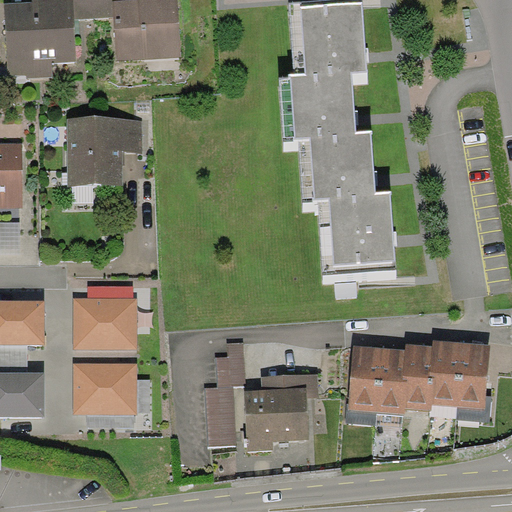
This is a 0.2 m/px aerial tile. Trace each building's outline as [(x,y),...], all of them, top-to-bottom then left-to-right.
[(116,0),(32,0),(33,2),(6,3),(8,76),(26,75),(27,78),(54,77),(53,62),(75,62),(74,19),(115,17),(114,1),(116,0)] [(179,0),(129,0),(116,0),(114,1),(115,17),(116,60),(181,58),(179,0)] [(363,3),(301,7),(306,73),(295,74),(290,74),(290,78),(281,78),(285,142),(299,141),(303,203),(318,202),(323,275),(396,270),(394,241),(391,191),(375,192),(374,178),(371,132),(356,133),(355,117),(352,72),(367,71),(366,55),(363,3)] [(68,185),(122,186),(122,165),(125,165),(125,158),(125,151),(142,151),(143,120),(69,119),(68,185)] [(0,208),(22,208),(22,143),(0,143),(0,208)] [(98,186),(79,188),(81,204),(99,203),(98,186)] [(20,222),(0,222),(0,253),(20,253),(20,222)] [(89,298),(74,298),(74,325),(73,349),(138,350),(138,299),(134,299),(134,287),(89,287),(89,298)] [(46,301),(0,300),(0,344),(28,345),(45,345),(46,322),(46,301)] [(433,340),(433,346),(430,377),(434,378),(432,405),(457,407),(463,343),(449,342),(433,340)] [(243,343),(228,344),(229,357),(216,358),(217,387),(217,389),(233,388),(233,386),(246,385),(243,343)] [(477,344),(463,343),(457,407),(485,410),(491,346),(477,344)] [(0,344),(0,372),(27,373),(28,345),(0,344)] [(406,344),(405,350),(402,380),(407,380),(405,409),(431,412),(432,405),(434,378),(430,377),(433,346),(420,345),(406,344)] [(370,347),(354,345),(348,409),(376,412),(383,347),(370,347)] [(392,348),(383,347),(376,412),(404,415),(405,409),(407,380),(402,380),(405,350),(392,348)] [(137,363),(74,364),(74,397),(74,414),(86,414),(86,428),(135,428),(135,414),(137,414),(137,363)] [(44,395),(45,372),(27,373),(0,372),(0,416),(44,417),(44,395)] [(317,375),(262,377),(262,390),(246,391),(247,451),(273,451),(273,441),(309,440),(307,398),(318,398),(317,375)] [(236,445),(233,388),(217,389),(217,387),(205,387),(208,447),(236,445)] [(466,408),(464,422),(495,426),(497,412),(466,408)]
